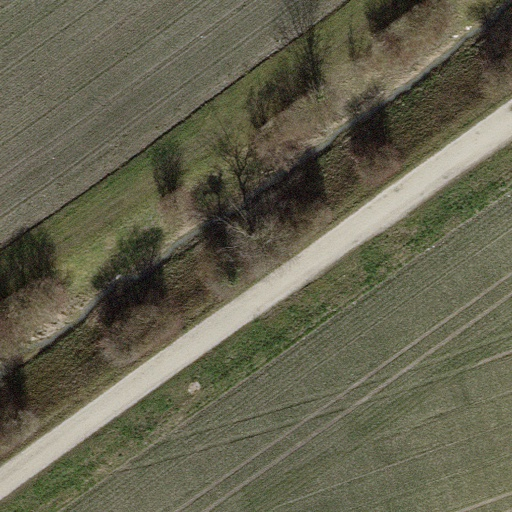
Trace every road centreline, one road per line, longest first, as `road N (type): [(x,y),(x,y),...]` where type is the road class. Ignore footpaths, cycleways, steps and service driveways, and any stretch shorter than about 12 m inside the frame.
road 1 (track): [(0,482),(511,117)]
road 2 (track): [(398,0),(0,276)]
